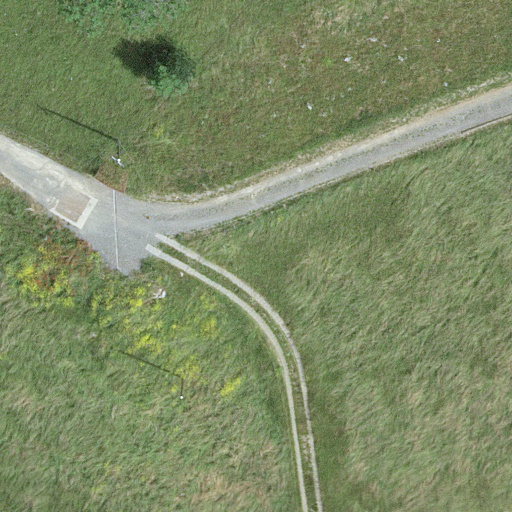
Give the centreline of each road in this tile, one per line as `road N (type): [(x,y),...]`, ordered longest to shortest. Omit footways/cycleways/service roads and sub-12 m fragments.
road 1 (track): [(0,142),(249,298),(272,322),(290,351),(311,511)]
road 2 (track): [(113,210),(221,202),(511,95)]
